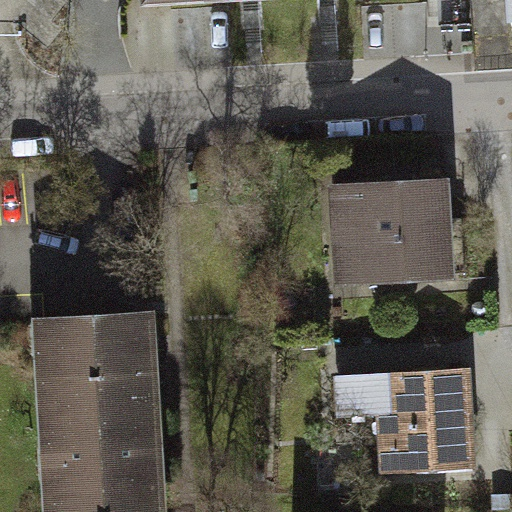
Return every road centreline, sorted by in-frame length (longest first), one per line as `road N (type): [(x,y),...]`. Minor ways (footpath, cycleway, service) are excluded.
road 1 (residential): [(0,108),(491,87)]
road 2 (residential): [(491,87),(511,321)]
